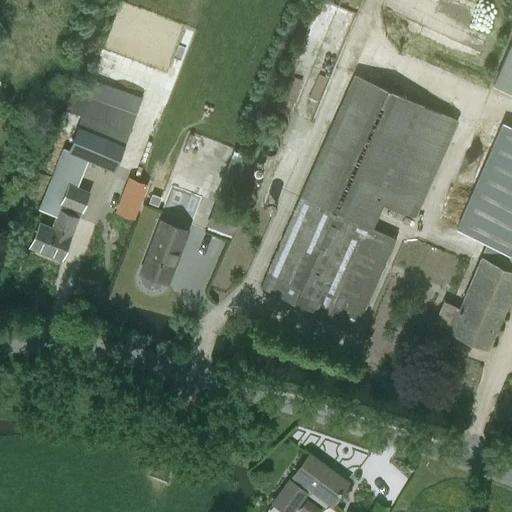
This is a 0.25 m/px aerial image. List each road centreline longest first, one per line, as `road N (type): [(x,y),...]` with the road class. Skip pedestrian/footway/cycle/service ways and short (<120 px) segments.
road 1 (unclassified): [(511,479),(211,376),(103,348),(0,342)]
road 2 (track): [(211,376),(375,0)]
